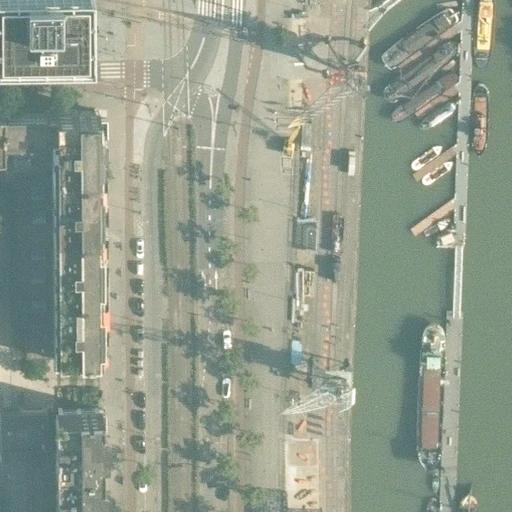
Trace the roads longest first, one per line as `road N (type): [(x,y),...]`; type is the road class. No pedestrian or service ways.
road 1 (secondary): [(188,81),(152,142),(157,511)]
road 2 (secondary): [(209,511),(208,123)]
road 3 (residential): [(188,81),(167,71),(0,73)]
road 4 (residential): [(11,511),(8,382)]
road 5 (secondary): [(208,123),(224,84),(234,0)]
